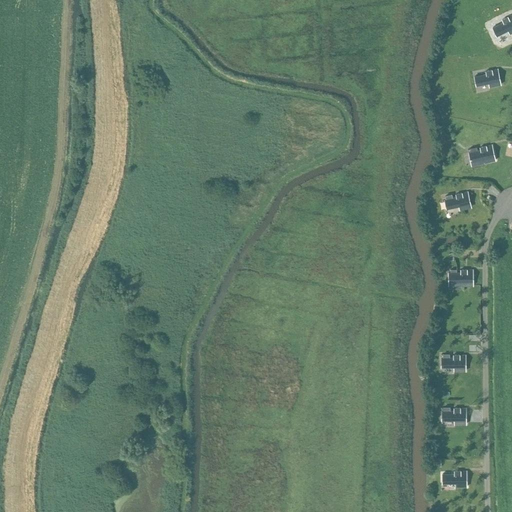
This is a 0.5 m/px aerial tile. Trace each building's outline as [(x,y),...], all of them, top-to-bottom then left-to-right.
[(503,22),(492,28),(497,36),(508,30),(510,34),(511,32),(511,14),(502,20),(503,22)] [(486,74),(474,76),(476,85),(489,83),(489,87),(500,85),(497,69),(485,71),(486,74)] [(480,150),(469,153),(471,162),(483,159),(484,163),(495,160),(491,145),(480,148),(480,150)] [(445,199),(444,200),(447,209),(459,206),(460,210),(471,207),(470,203),(469,200),(467,192),(461,193),(458,194),(455,195),(456,197),(452,198),(451,194),(445,196),(445,199)] [(450,273),(448,273),(449,282),(461,282),(461,286),(473,286),(472,270),(460,270),(460,272),(456,273),(456,270),(450,270),(450,273)] [(442,358),(441,358),(441,367),(454,367),(454,371),(465,371),(465,366),(465,361),(465,355),(453,355),(453,358),(449,358),(449,354),(442,354),(442,358)] [(443,411),(442,411),(442,420),(454,420),(454,424),(466,424),(466,415),(465,408),(453,408),(453,411),(450,411),(450,407),(443,407),(443,411)] [(454,474),(442,474),(442,484),(455,483),(455,487),(466,487),(466,471),(454,471),(454,474)]
